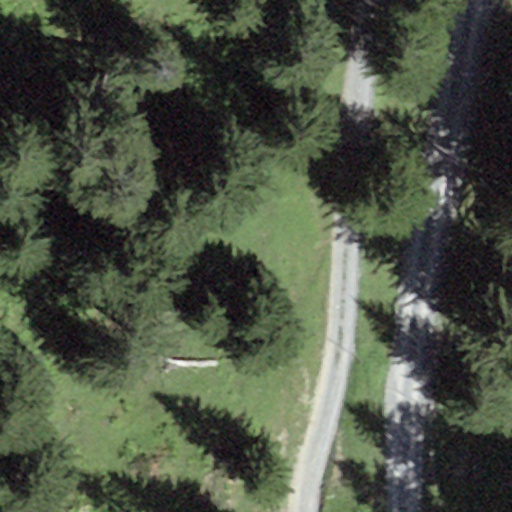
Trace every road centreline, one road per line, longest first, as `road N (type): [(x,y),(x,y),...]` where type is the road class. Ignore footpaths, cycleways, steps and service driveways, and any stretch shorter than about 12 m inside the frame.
road 1 (track): [(471,0),(429,233),(414,511)]
road 2 (track): [(323,511),(383,0)]
